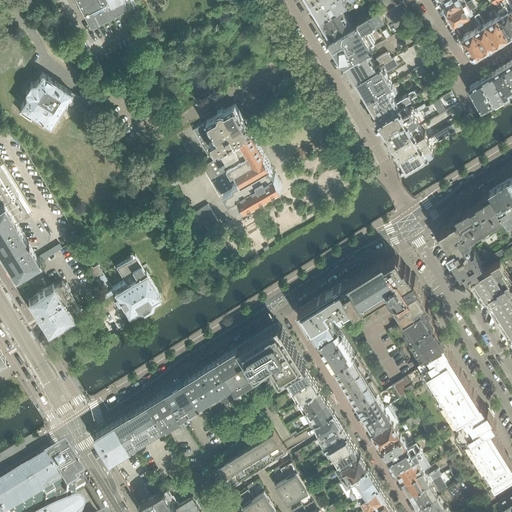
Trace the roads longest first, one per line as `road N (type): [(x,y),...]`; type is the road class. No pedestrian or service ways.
road 1 (residential): [(409,511),(279,298)]
road 2 (tertiary): [(74,427),(279,298)]
road 3 (residential): [(74,427),(78,400),(0,270)]
road 4 (residential): [(366,136),(284,0)]
road 5 (residential): [(452,295),(448,311),(511,412)]
road 6 (residential): [(427,0),(470,70),(511,45)]
road 7 (residential): [(0,331),(52,416),(74,427)]
